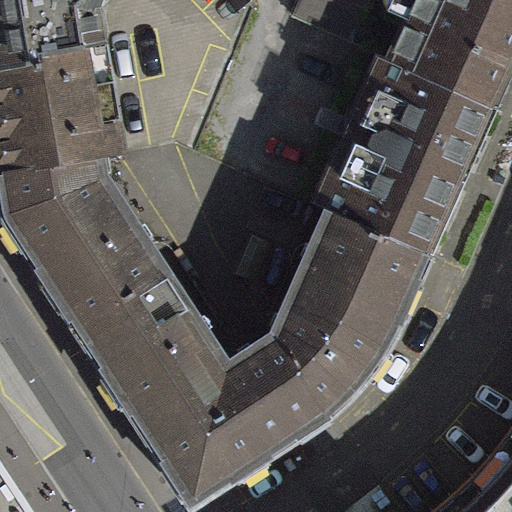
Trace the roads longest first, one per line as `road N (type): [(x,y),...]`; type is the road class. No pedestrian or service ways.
road 1 (residential): [(295,511),(385,454),(511,291)]
road 2 (residential): [(0,316),(132,511)]
